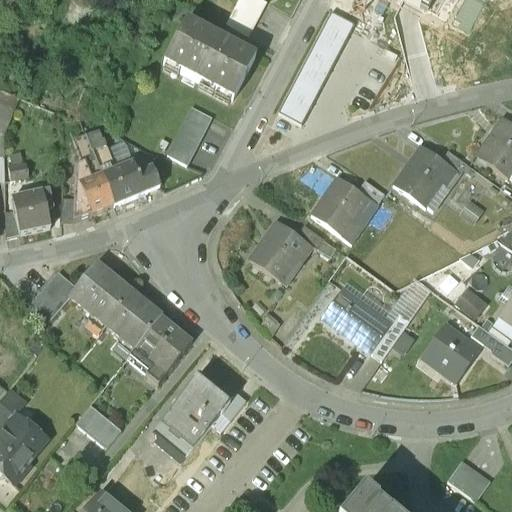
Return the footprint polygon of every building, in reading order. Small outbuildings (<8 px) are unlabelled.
[(264,7),(249,0),(240,0),(226,27),(248,39),(264,7)] [(400,0),(420,10),(425,0),(400,0)] [(279,118),(299,129),(350,30),(330,20),(279,118)] [(253,62),(185,25),(162,67),(230,104),(253,62)] [(18,102),(0,94),(0,186),(3,186),(3,138),(18,102)] [(210,121),(189,111),(166,160),(186,169),(210,121)] [(511,130),(501,123),(475,160),(506,183),(507,181),(503,178),(511,165),(511,130)] [(131,168),(114,175),(102,144),(100,145),(96,136),(84,139),(113,209),(160,191),(151,172),(136,178),(131,168)] [(113,209),(84,139),(72,144),(79,163),(74,165),(73,202),(72,225),(113,209)] [(419,154),(393,191),(420,210),(435,188),(442,193),(453,178),(438,168),(419,154)] [(446,157),(438,168),(453,178),(458,182),(466,171),(446,157)] [(356,197),(337,183),(310,220),(341,243),(342,241),(338,238),(354,216),(361,221),(370,207),(356,197)] [(356,197),(370,207),(376,211),(384,200),(364,187),(356,197)] [(47,196),(10,205),(12,215),(17,238),(49,232),(45,215),(51,214),(47,196)] [(73,202),(61,202),(60,226),(72,225),(73,202)] [(438,220),(459,235),(470,220),(462,214),(457,221),(445,212),(438,220)] [(12,215),(4,218),(5,241),(17,238),(12,215)] [(275,228),(249,264),(276,284),(292,262),(300,267),(310,253),(295,242),(275,228)] [(302,231),(295,242),(310,253),(319,260),(312,269),(321,275),(335,254),(302,231)] [(131,298),(95,269),(76,292),(68,302),(68,303),(69,302),(91,319),(90,321),(104,332),(131,298)] [(68,302),(76,292),(58,277),(27,313),(45,329),(68,302)] [(388,330),(340,295),(320,322),(368,357),(388,330)] [(452,312),(474,329),(487,313),(464,296),(452,312)] [(511,296),(495,320),(497,322),(500,319),(511,327),(511,296)] [(131,298),(104,332),(105,332),(105,331),(119,342),(118,343),(133,355),(160,321),(131,298)] [(397,319),(388,330),(368,357),(380,366),(408,327),(397,319)] [(191,346),(160,321),(133,355),(131,357),(150,371),(144,378),(157,388),(191,346)] [(468,350),(442,331),(421,360),(443,375),(441,378),(454,387),(477,355),(469,348),(468,350)] [(496,345),(477,332),(469,341),(489,355),(496,345)] [(511,356),(496,345),(489,355),(490,360),(507,371),(511,364),(511,356)] [(199,379),(184,396),(183,396),(178,403),(178,404),(154,432),(154,445),(181,467),(220,420),(229,409),(227,407),(208,391),(210,388),(199,379)] [(0,431),(2,434),(14,420),(15,421),(24,409),(7,396),(0,405),(0,431)] [(229,409),(220,420),(229,427),(247,404),(236,396),(227,407),(229,409)] [(88,410),(73,429),(104,453),(120,435),(88,410)] [(2,434),(0,436),(0,481),(2,481),(3,480),(10,486),(44,445),(15,421),(14,420),(2,434)] [(460,466),(446,485),(474,506),(487,487),(460,466)] [(87,511),(99,499),(89,491),(72,511),(87,511)] [(375,511),(374,511),(376,509),(363,498),(351,511),(375,511)] [(114,511),(99,499),(87,511),(114,511)]
